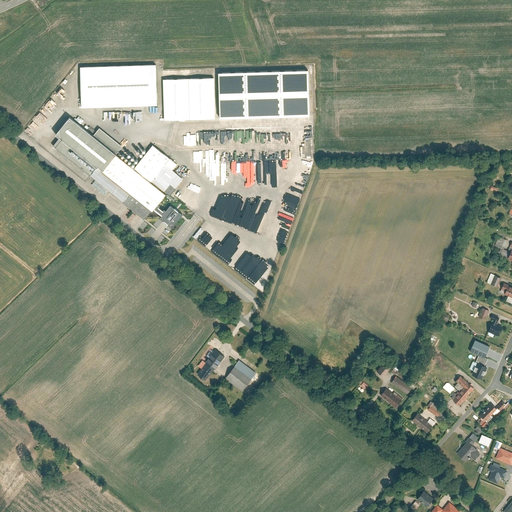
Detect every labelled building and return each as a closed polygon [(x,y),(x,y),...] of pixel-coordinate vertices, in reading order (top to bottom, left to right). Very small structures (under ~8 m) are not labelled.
[(81,71),(83,108),(157,106),(156,68),(81,71)] [(214,80),(162,82),(164,119),(215,117),(214,80)] [(312,128),(299,128),(299,136),(312,136),(312,128)] [(189,133),(190,143),(200,143),(200,139),(202,139),(202,132),(189,133)] [(179,142),(188,141),(187,133),(178,133),(179,142)] [(311,139),(303,139),(303,145),(301,145),(302,151),(311,150),(311,139)] [(182,179),(171,170),(175,164),(149,144),(130,169),(112,156),(103,168),(97,164),(87,177),(142,220),(148,212),(149,213),(162,195),(159,193),(166,184),(174,190),(182,179)] [(267,176),(280,175),(279,160),(266,161),(267,176)] [(237,162),(237,175),(245,175),(245,173),(249,173),(249,161),(244,161),(244,162),(237,162)] [(264,184),(263,161),(253,161),(254,184),(264,184)] [(298,162),(293,172),(305,178),(310,168),(298,162)] [(210,163),(209,175),(217,175),(218,168),(220,168),(220,174),(224,174),(224,169),(229,169),(229,174),(235,174),(236,163),(210,163)] [(291,182),(286,199),(289,200),(288,202),(294,204),(300,184),(291,182)] [(216,193),(210,211),(229,217),(231,217),(240,220),(242,220),(245,212),(246,229),(262,234),(269,212),(263,209),(261,214),(260,214),(248,210),(248,206),(246,206),(246,200),(250,200),(228,193),(226,200),(221,198),(223,194),(218,193),(216,193)] [(166,203),(156,218),(169,228),(180,213),(166,203)] [(296,210),(286,207),(283,214),(294,218),(296,210)] [(284,223),(283,229),(275,227),(274,234),(278,235),(278,234),(281,235),(282,232),(285,233),(285,232),(288,232),(290,225),(284,223)] [(497,237),(494,246),(502,249),(506,240),(497,237)] [(490,274),(486,283),(496,287),(500,278),(490,274)] [(500,290),(504,291),(502,295),(511,298),(511,288),(502,285),(500,290)] [(477,317),(484,320),(488,310),(481,308),(477,317)] [(446,320),(448,315),(440,311),(438,317),(446,320)] [(489,325),(487,332),(496,335),(499,328),(489,325)] [(475,341),(471,350),(485,356),(489,347),(475,341)] [(196,366),(198,369),(195,372),(204,380),(223,357),(214,350),(203,363),(200,361),(196,366)] [(238,361),(225,378),(242,391),(255,374),(238,361)] [(397,361),(393,368),(407,375),(410,369),(401,365),(402,364),(397,361)] [(476,362),(472,374),(483,378),(487,366),(476,362)] [(375,371),(382,377),(389,369),(381,363),(375,371)] [(396,377),(391,384),(405,395),(410,388),(396,377)] [(454,382),(462,388),(453,398),(460,404),(473,389),(458,377),(454,382)] [(446,382),(442,388),(449,393),(453,388),(446,382)] [(385,388),(379,396),(395,408),(401,400),(385,388)] [(479,425),(482,428),(486,424),(484,422),(492,414),(494,416),(504,406),(500,402),(494,408),(489,404),(475,419),(480,424),(479,425)] [(429,405),(426,410),(436,417),(439,412),(429,405)] [(429,418),(426,422),(416,414),(411,421),(426,433),(434,423),(429,418)] [(455,453),(463,460),(468,456),(473,460),(479,454),(473,449),(475,448),(466,441),(455,453)] [(511,454),(498,449),(494,459),(509,465),(511,459),(511,454)] [(507,470),(491,464),(489,470),(492,471),(489,479),(498,482),(500,476),(504,478),(507,470)] [(416,499),(426,507),(432,500),(422,492),(416,499)] [(413,510),(419,504),(414,500),(409,507),(413,510)] [(459,511),(448,503),(440,511),(459,511)]
